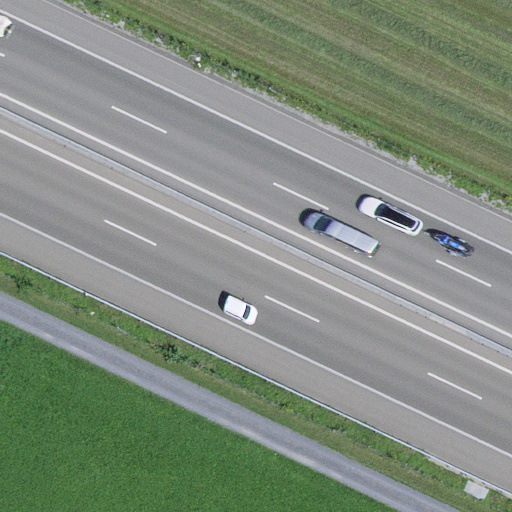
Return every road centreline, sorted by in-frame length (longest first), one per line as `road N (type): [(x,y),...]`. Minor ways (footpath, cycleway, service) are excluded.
road 1 (motorway): [(0,164),(511,407)]
road 2 (motorway): [(511,285),(0,43)]
road 3 (track): [(437,511),(0,303)]
